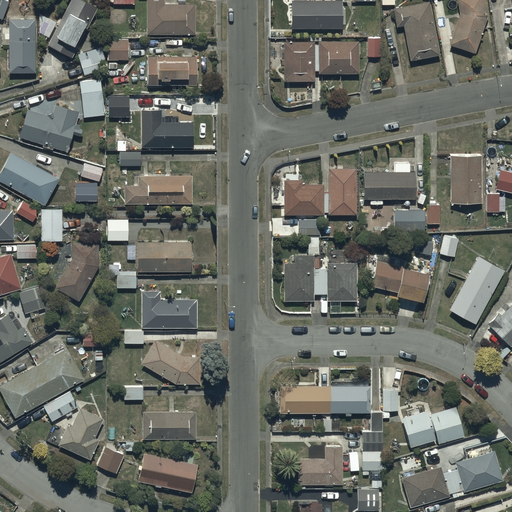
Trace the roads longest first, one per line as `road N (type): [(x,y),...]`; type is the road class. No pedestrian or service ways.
road 1 (residential): [(243,346),(390,343),(433,350),(468,367),(511,410)]
road 2 (residential): [(511,89),(244,141)]
road 3 (residential): [(243,346),(244,141)]
road 4 (residential): [(244,511),(243,346)]
road 5 (residential): [(244,141),(243,0)]
